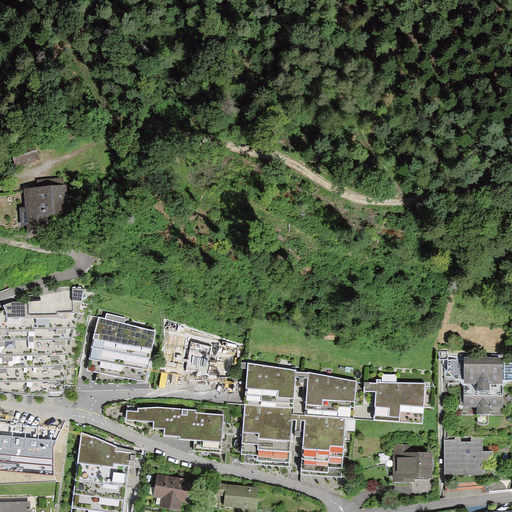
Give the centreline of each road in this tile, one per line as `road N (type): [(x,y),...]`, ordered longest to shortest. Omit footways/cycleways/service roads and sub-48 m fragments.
road 1 (track): [(67,154),(149,126),(282,158),(330,188),(372,201),(511,184)]
road 2 (residential): [(347,511),(332,499),(199,464),(80,416),(0,407)]
road 3 (residential): [(0,239),(83,259),(78,269),(0,295)]
